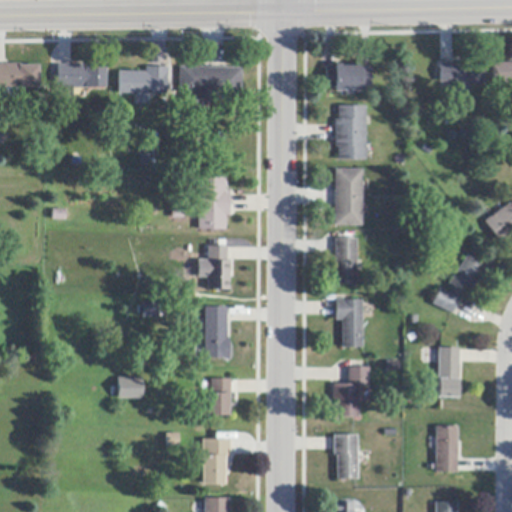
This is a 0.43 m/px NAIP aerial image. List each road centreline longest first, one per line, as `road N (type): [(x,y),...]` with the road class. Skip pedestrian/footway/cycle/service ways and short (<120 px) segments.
road 1 (tertiary): [(511,8),(0,15)]
road 2 (residential): [(280,511),(280,0)]
road 3 (residential): [(508,511),(511,335)]
